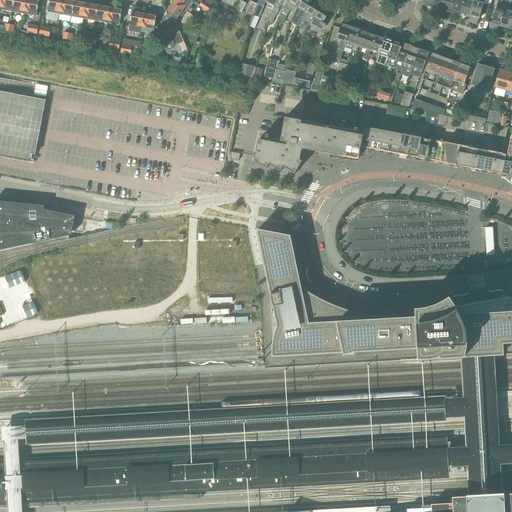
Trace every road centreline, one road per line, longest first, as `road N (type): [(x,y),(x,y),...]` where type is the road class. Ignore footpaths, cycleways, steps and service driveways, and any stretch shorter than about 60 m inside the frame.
road 1 (unclassified): [(0,183),(123,208),(238,195)]
road 2 (residential): [(328,235),(343,269),(373,282),(511,273)]
road 3 (residential): [(511,215),(390,189),(346,200)]
